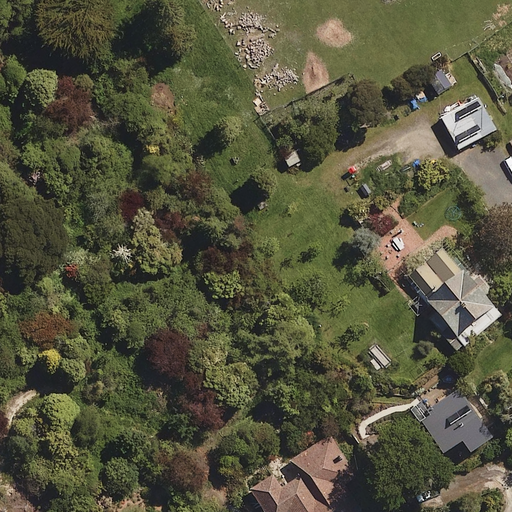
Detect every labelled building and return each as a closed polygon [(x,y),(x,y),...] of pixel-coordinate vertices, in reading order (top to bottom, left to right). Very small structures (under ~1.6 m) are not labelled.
[(444,69),(428,78),(439,97),(455,88),(444,69)] [(499,130),(481,99),(445,118),(463,150),(499,130)] [(508,156),(499,140),(486,148),(494,163),(508,156)] [(477,275),(451,244),(409,280),(430,305),(457,336),(451,341),(462,354),(509,313),(477,275)] [(499,439),(463,390),(423,419),(449,455),(468,441),(478,455),(499,439)] [(384,406),(350,429),(376,466),(409,443),(384,406)] [(366,511),(359,501),(349,485),(360,477),(333,436),(294,462),(304,477),(295,483),(286,470),(255,491),(268,511),(366,511)]
